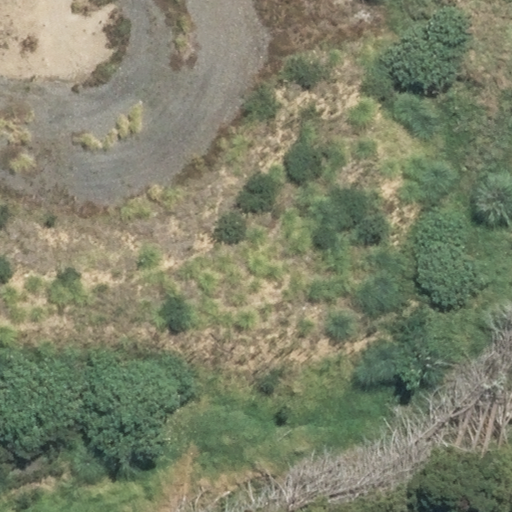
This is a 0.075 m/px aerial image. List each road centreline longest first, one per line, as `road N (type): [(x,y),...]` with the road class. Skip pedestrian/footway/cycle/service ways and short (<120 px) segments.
road 1 (unknown): [(20,0),(150,425)]
road 2 (unknown): [(41,69),(270,0)]
